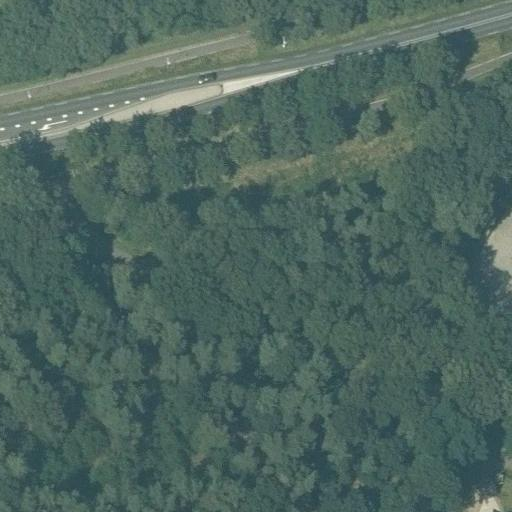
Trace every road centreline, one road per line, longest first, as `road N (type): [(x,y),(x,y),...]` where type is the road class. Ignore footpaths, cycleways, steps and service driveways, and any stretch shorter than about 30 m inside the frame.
road 1 (unclassified): [(511,461),(109,252),(82,234),(54,192),(0,202)]
road 2 (primary): [(0,154),(210,106),(309,68)]
road 3 (primary): [(309,68),(199,81),(0,124)]
road 4 (primary): [(511,14),(309,68)]
